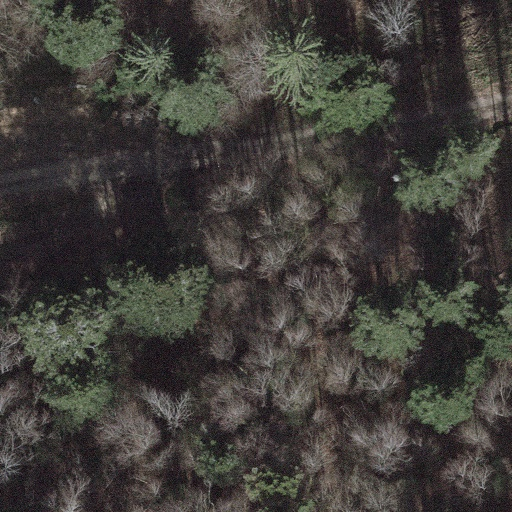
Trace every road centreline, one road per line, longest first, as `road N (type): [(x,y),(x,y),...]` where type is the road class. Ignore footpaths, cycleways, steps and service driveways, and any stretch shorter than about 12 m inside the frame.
road 1 (track): [(0,210),(511,93)]
road 2 (track): [(0,272),(67,256),(153,212),(160,174)]
